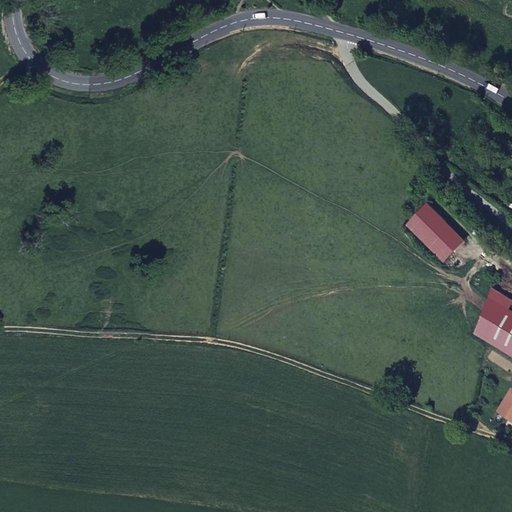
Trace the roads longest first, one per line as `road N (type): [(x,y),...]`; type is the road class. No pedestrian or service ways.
road 1 (residential): [(0,331),(233,344),(511,441)]
road 2 (secondary): [(342,32),(270,15),(220,26),(116,79),(78,82),(45,72),(23,51),(16,0)]
road 3 (residential): [(342,32),(366,87),(437,160),(511,220)]
road 4 (secondary): [(511,105),(417,54),(342,32)]
